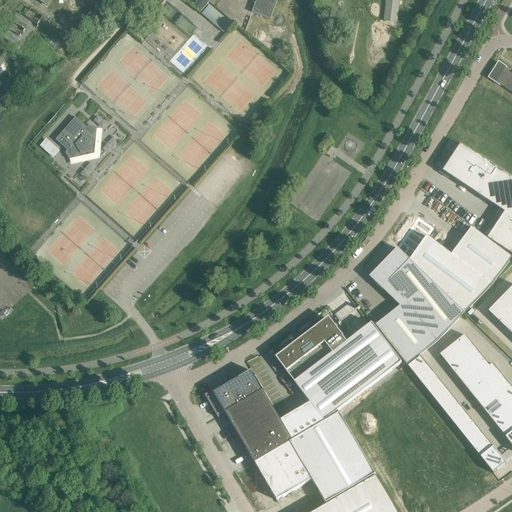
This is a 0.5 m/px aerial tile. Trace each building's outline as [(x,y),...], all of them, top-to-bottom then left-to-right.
[(197,0),(193,5),(200,10),(207,2),(205,0),(197,0)] [(270,19),(277,0),(256,0),(252,12),(270,19)] [(384,0),(384,22),(398,23),(399,0),(396,0),(384,0)] [(209,5),(201,14),(222,31),(224,33),(231,24),(209,5)] [(22,49),(38,23),(17,11),(2,37),(22,49)] [(291,56),(286,52),(281,47),(274,55),(283,64),(287,59),(291,56)] [(506,67),(499,63),(489,78),(496,83),(505,69),(507,67),(506,67)] [(496,83),(499,85),(499,86),(500,85),(503,87),(511,74),(505,69),(496,83)] [(511,87),(511,73),(511,74),(503,87),(510,91),(511,87)] [(94,154),(96,129),(90,126),(88,129),(76,118),(56,140),(68,151),(66,153),(69,159),(94,154)] [(40,146),(46,152),(53,145),(46,139),(40,146)] [(447,165),(442,172),(449,176),(504,213),(487,239),(511,255),(511,178),(460,144),(447,165)] [(427,236),(410,260),(464,313),(491,285),(511,258),(471,228),(451,255),(427,236)] [(390,256),(369,277),(374,282),(383,291),(390,283),(405,302),(400,307),(375,326),(387,341),(392,347),(407,365),(437,341),(464,313),(410,260),(397,248),(390,256)] [(511,286),(487,312),(511,335),(511,286)] [(288,348),(275,358),(282,367),(324,422),(336,413),(401,363),(371,324),(347,343),(345,341),(343,338),(343,337),(341,335),(335,326),(328,318),(319,324),(308,333),(288,348)] [(465,335),(458,340),(468,352),(474,347),(465,335)] [(458,340),(452,345),(462,357),(468,352),(458,340)] [(452,345),(446,350),(456,362),(462,357),(452,345)] [(468,352),(462,357),(467,364),(479,353),(474,347),(468,352)] [(446,350),(439,355),(449,368),(456,362),(446,350)] [(479,353),(467,364),(472,370),(484,360),(479,353)] [(420,356),(408,367),(416,377),(428,367),(420,356)] [(456,362),(449,368),(454,374),(467,364),(462,357),(456,362)] [(484,360),(472,370),(477,376),(489,366),(484,360)] [(467,364),(454,374),(459,380),(472,370),(467,364)] [(489,366),(477,376),(482,382),(497,370),(492,364),(489,366)] [(428,367),(416,377),(421,383),(433,373),(428,367)] [(472,370),(459,380),(464,386),(477,376),(472,370)] [(497,370),(482,382),(487,389),(502,376),(497,370)] [(231,380),(205,395),(218,418),(225,413),(255,463),(292,441),(253,375),(251,371),(248,373),(233,382),(231,380)] [(433,373),(421,383),(426,389),(438,379),(433,373)] [(477,376),(464,386),(469,393),(482,382),(477,376)] [(502,376),(487,389),(492,395),(507,382),(502,376)] [(438,379),(426,389),(431,395),(443,385),(438,379)] [(482,382),(469,393),(474,399),(487,389),(482,382)] [(511,388),(507,382),(492,395),(497,401),(511,389),(511,388)] [(443,385),(431,395),(436,402),(448,392),(443,385)] [(487,389),(474,399),(479,405),(492,395),(487,389)] [(511,389),(497,401),(502,407),(511,399),(511,389)] [(448,392),(436,402),(441,408),(453,398),(448,392)] [(492,395),(479,405),(484,411),(497,401),(492,395)] [(453,398),(441,408),(446,414),(458,404),(453,398)] [(511,399),(502,407),(507,414),(511,409),(511,399)] [(497,401),(484,411),(489,417),(502,407),(497,401)] [(458,404),(446,414),(451,420),(463,410),(458,404)] [(502,407),(489,417),(494,424),(507,414),(502,407)] [(463,410),(451,420),(456,427),(468,417),(463,410)] [(292,441),(255,463),(257,467),(258,467),(259,467),(259,468),(260,467),(260,468),(261,468),(265,475),(267,478),(270,483),(273,487),(275,492),(278,496),(283,494),(287,491),(291,489),(296,486),(300,484),(306,479),(311,481),(312,480),(326,504),(375,475),(339,414),(337,415),(336,413),(324,422),(325,422),(292,441)] [(507,414),(494,424),(499,430),(511,420),(507,414)] [(468,417),(456,427),(461,433),(473,423),(468,417)] [(511,420),(499,430),(504,436),(505,438),(511,432),(511,420)] [(473,423),(461,433),(466,439),(478,429),(473,423)] [(478,429),(466,439),(471,445),(483,435),(478,429)] [(483,435),(471,445),(476,452),(488,442),(483,435)] [(488,442),(476,452),(480,458),(493,448),(488,442)] [(493,448),(480,458),(493,474),(506,464),(493,448)] [(396,511),(376,476),(315,511),(396,511)]
